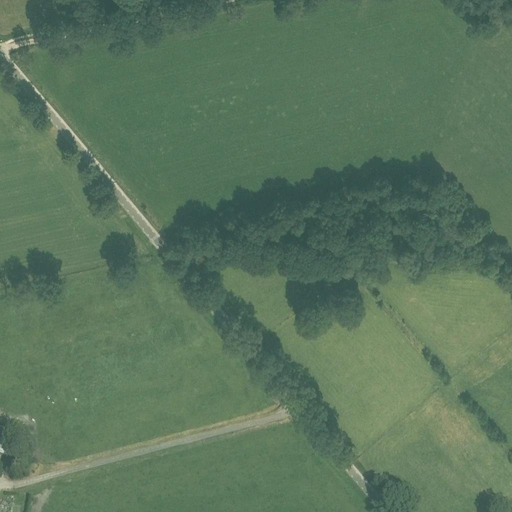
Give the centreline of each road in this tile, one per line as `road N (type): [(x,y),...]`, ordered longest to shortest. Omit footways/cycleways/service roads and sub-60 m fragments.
road 1 (unclassified): [(384,511),(0,57)]
road 2 (unknown): [(48,474),(296,408)]
road 3 (track): [(0,48),(231,0)]
